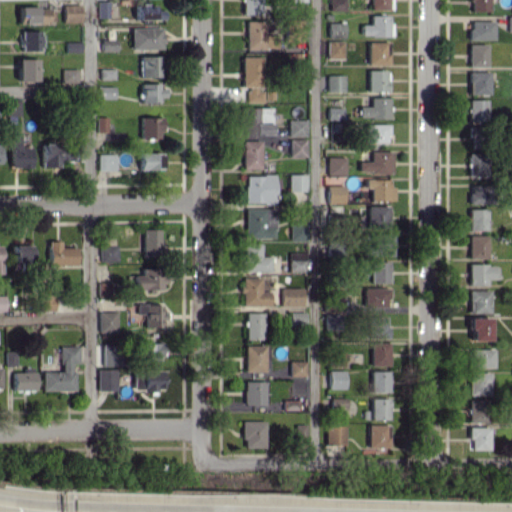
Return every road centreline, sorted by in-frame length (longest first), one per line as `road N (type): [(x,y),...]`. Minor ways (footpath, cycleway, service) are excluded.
road 1 (residential): [(200,0),(195,291),(203,466)]
road 2 (residential): [(427,0),(429,462)]
road 3 (residential): [(203,466),(511,460)]
road 4 (residential): [(0,430),(203,427)]
road 5 (residential): [(0,203),(202,201)]
road 6 (motorway): [(193,511),(0,498)]
road 7 (motorway): [(338,511),(193,511)]
